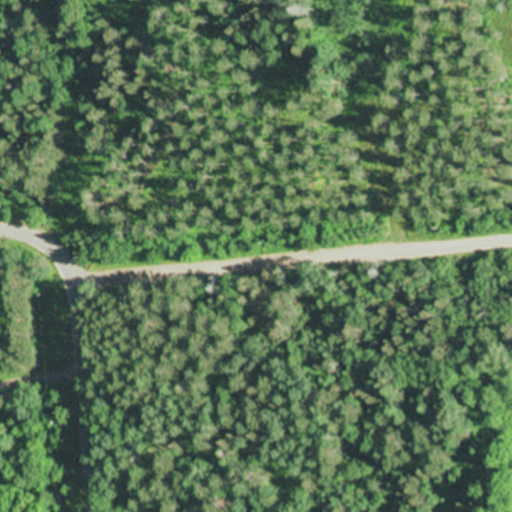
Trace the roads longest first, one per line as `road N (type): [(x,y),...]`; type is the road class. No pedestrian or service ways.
road 1 (residential): [(79,275),(511,234)]
road 2 (residential): [(0,225),(38,229),(77,267),(105,511)]
